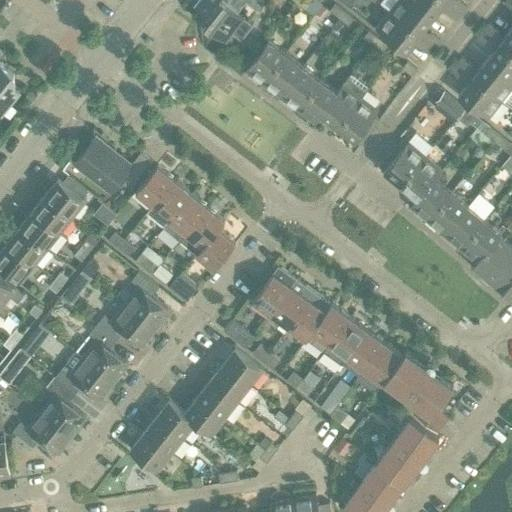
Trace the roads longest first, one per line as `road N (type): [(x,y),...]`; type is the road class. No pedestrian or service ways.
road 1 (residential): [(52,487),(63,483),(282,195)]
road 2 (residential): [(313,221),(487,0)]
road 3 (residential): [(80,511),(252,483),(314,434)]
road 4 (residential): [(511,377),(313,221)]
road 5 (residential): [(282,195),(103,59)]
road 6 (residential): [(0,187),(103,59)]
